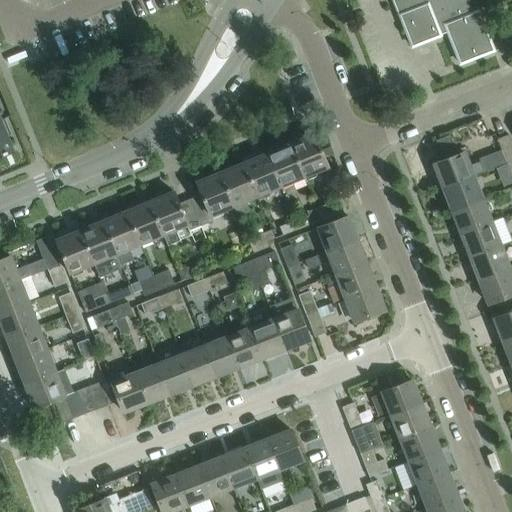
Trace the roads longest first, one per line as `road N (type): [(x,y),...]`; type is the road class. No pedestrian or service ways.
road 1 (residential): [(37,496),(426,337)]
road 2 (tertiary): [(254,0),(198,89),(140,144),(0,203)]
road 3 (residential): [(351,146),(426,337)]
road 4 (residential): [(426,337),(494,511)]
road 5 (residential): [(351,146),(511,84)]
road 6 (residential): [(270,0),(305,31),(351,146)]
